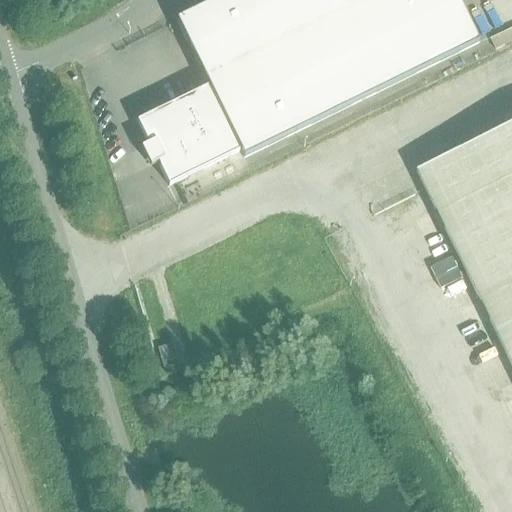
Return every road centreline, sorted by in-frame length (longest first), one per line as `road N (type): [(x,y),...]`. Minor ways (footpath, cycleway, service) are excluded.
road 1 (unclassified): [(152,511),(1,75)]
road 2 (residential): [(1,75),(151,0)]
